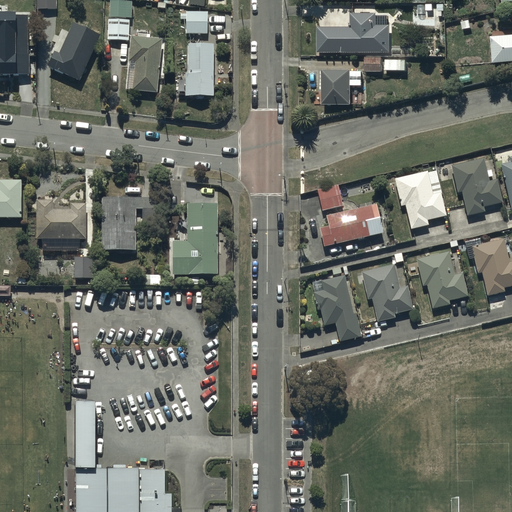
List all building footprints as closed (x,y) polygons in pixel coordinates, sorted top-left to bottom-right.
[(55,0),(35,0),(36,11),(56,11),(55,0)] [(204,0),(189,0),(189,7),(204,8),(204,0)] [(131,4),(110,3),(110,20),(131,20),(131,4)] [(417,6),(417,24),(434,24),(434,6),(417,6)] [(179,21),(185,21),(185,36),(207,36),(207,14),(185,14),(185,16),(179,16),(179,21)] [(317,29),(317,54),(391,54),(391,29),(377,28),(377,15),(351,15),(351,29),(317,29)] [(128,22),(108,21),(108,41),(128,42),(128,22)] [(54,54),(47,69),(79,83),(99,39),(72,27),(59,56),(54,54)] [(511,37),(491,39),(493,66),(511,64),(511,37)] [(161,42),(131,39),(125,92),(155,95),(161,42)] [(213,48),(187,48),(187,76),(185,76),(185,98),(213,98),(213,48)] [(382,59),(365,60),(365,74),(382,74),(382,59)] [(406,62),(386,62),(386,73),(406,73),(406,62)] [(351,72),(322,72),(323,107),(351,107),(351,72)] [(487,158),(451,167),(458,195),(462,194),(468,218),(484,214),(482,208),(502,203),(497,181),(490,183),(486,170),(490,169),(487,158)] [(510,163),(500,166),(511,211),(511,159),(509,160),(510,163)] [(429,174),(395,181),(401,209),(405,208),(410,232),(429,227),(428,222),(446,218),(441,196),(434,198),(429,174)] [(20,179),(0,179),(0,216),(20,217),(20,179)] [(317,191),(323,213),(343,208),(337,186),(317,191)] [(136,196),(102,196),(102,250),(136,250),(136,207),(136,196)] [(136,196),(136,207),(141,207),(141,232),(166,233),(167,196),(136,196)] [(37,201),(37,238),(85,238),(85,202),(70,202),(70,208),(53,208),(53,201),(37,201)] [(217,203),(187,203),(187,240),(172,241),(173,273),(218,273),(217,203)] [(376,207),(326,219),(329,229),(320,231),(324,249),(383,235),(376,207)] [(502,241),(471,249),(477,275),(481,274),(487,298),(504,294),(503,291),(511,288),(511,263),(508,264),(502,241)] [(450,254),(417,261),(424,289),(427,288),(432,309),(450,305),(450,302),(466,299),(461,275),(455,276),(450,254)] [(92,257),(75,256),(74,277),(92,278),(92,257)] [(393,267),(361,274),(367,302),(372,300),(377,324),(394,320),(393,315),(413,311),(407,287),(399,289),(393,267)] [(353,312),(344,275),(321,280),(323,290),(312,292),(316,310),(321,309),(325,325),(335,323),(339,340),(361,336),(355,311),(353,312)] [(75,401),(74,511),(181,511),(181,507),(170,507),(170,494),(164,494),(164,469),(95,469),(95,401),(75,401)]
